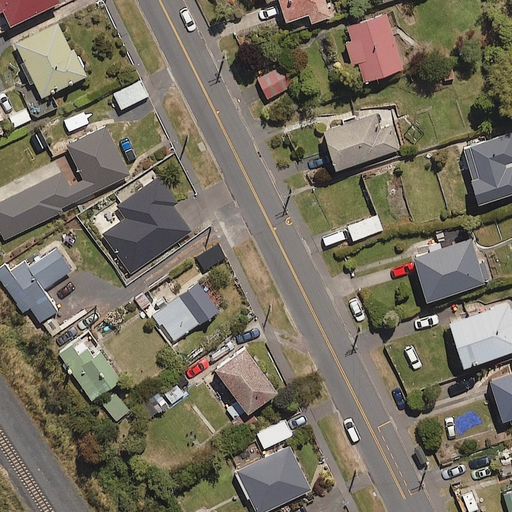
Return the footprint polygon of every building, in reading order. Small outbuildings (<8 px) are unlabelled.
[(52,0),(0,0),(0,5),(3,4),(10,20),(52,0)] [(280,0),(288,22),(311,14),(314,23),(334,16),(328,0),(280,0)] [(405,70),(388,17),(345,30),(361,84),(405,70)] [(52,89),(90,69),(76,42),(71,45),(57,19),(14,41),(36,82),(24,88),(37,113),(59,102),(52,89)] [(295,85),(285,66),(259,80),(269,99),(295,85)] [(148,96),(141,81),(113,94),(120,109),(148,96)] [(83,112),(64,122),(69,133),(89,123),(83,112)] [(381,132),(375,115),(325,132),(338,170),(400,150),(393,128),(381,132)] [(130,174),(105,125),(67,145),(85,179),(69,187),(61,172),(0,202),(0,230),(6,242),(64,212),(62,208),(130,174)] [(511,193),(511,133),(464,148),(481,203),(511,193)] [(178,199),(159,172),(117,202),(126,215),(103,232),(131,271),(192,228),(174,202),(178,199)] [(382,229),(377,214),(348,225),(354,240),(382,229)] [(427,301),(490,283),(485,265),(479,267),(471,240),(414,257),(427,301)] [(227,255),(218,241),(197,255),(207,269),(227,255)] [(71,267),(56,242),(1,275),(21,308),(30,303),(39,318),(57,307),(43,284),(71,267)] [(219,310),(198,282),(155,316),(175,343),(219,310)] [(511,308),(511,305),(452,323),(466,367),(511,352),(511,308)] [(91,350),(80,334),(59,349),(91,395),(120,375),(99,344),(91,350)] [(214,370),(249,415),(280,392),(245,347),(214,370)] [(511,375),(490,383),(504,422),(511,418),(511,375)] [(160,389),(149,398),(159,410),(170,401),(172,404),(186,393),(177,381),(163,392),(160,389)] [(129,410),(115,394),(103,405),(116,421),(129,410)] [(293,435),(286,421),(257,435),(264,449),(293,435)] [(268,511),(313,489),(291,445),(237,473),(256,511),(268,511)]
